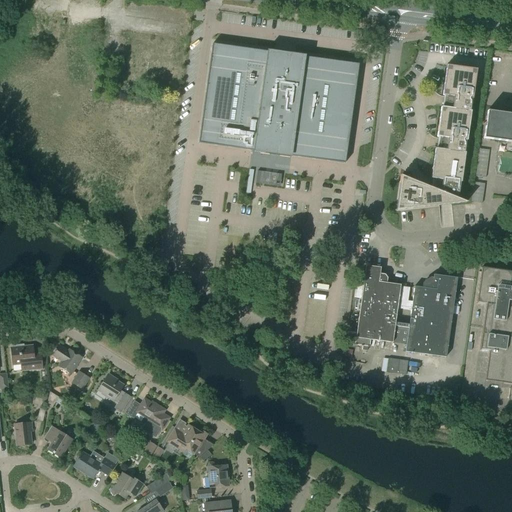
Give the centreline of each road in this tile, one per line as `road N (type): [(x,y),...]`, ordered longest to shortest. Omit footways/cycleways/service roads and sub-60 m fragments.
road 1 (unclassified): [(511,228),(413,239),(380,224),(376,180),(400,12)]
road 2 (residential): [(246,511),(236,439),(60,327),(0,332)]
road 3 (unknown): [(467,233),(458,356),(445,368),(420,371)]
